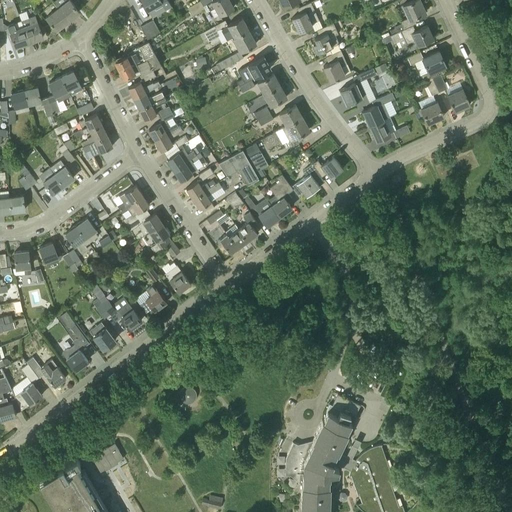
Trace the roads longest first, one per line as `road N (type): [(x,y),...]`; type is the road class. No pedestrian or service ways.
road 1 (residential): [(0,453),(229,284)]
road 2 (residential): [(374,174),(487,113),(483,83),(445,0)]
road 3 (residential): [(374,174),(307,90),(253,0)]
road 4 (residential): [(229,284),(374,174)]
road 5 (residential): [(0,232),(38,226),(139,154)]
road 6 (residential): [(229,284),(139,154)]
road 7 (residential): [(139,154),(81,37)]
